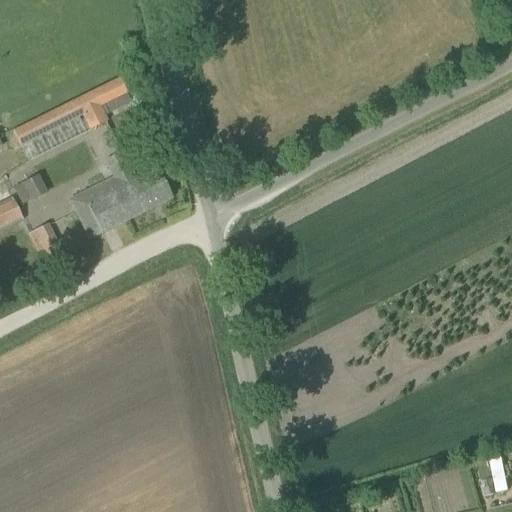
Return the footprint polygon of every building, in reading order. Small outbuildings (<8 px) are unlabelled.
[(80,118),(88,132),(106,123),(99,109),(127,95),(119,80),(12,133),(21,148),(80,118)] [(136,182),(122,153),(104,162),(112,178),(68,200),(89,241),(171,200),(157,171),(136,182)] [(10,187),(17,204),(42,194),(35,176),(10,187)] [(11,200),(0,205),(0,233),(22,222),(11,200)] [(45,225),(24,235),(39,266),(60,256),(45,225)]
